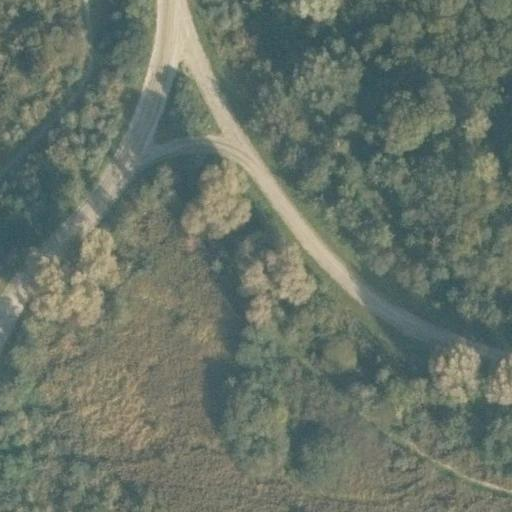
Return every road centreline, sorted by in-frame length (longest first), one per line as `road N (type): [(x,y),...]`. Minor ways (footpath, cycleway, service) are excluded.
road 1 (track): [(511,368),(368,294),(234,143),(178,146),(119,176),(39,274),(0,353)]
road 2 (track): [(119,176),(165,82),(174,5)]
road 3 (track): [(173,0),(234,143)]
